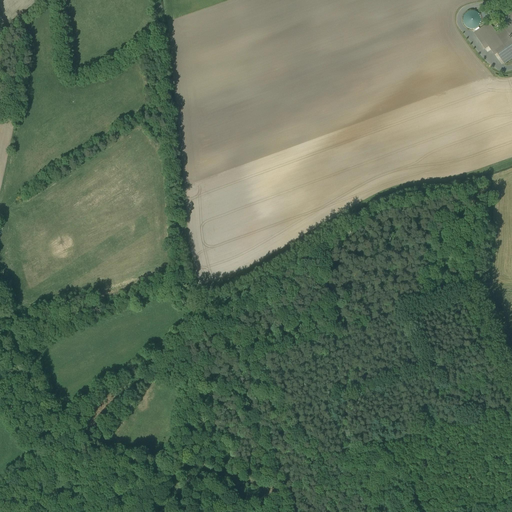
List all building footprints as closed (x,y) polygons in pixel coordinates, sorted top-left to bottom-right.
[(511,8),(499,17),(497,19),(503,27),(501,28),(502,29),(496,33),(495,33),(503,46),(504,46),(509,43),(511,40),(511,8)] [(498,16),(498,15),(498,13),(497,12),(495,11),(494,10),(492,11),(491,12),(490,13),(489,15),(490,16),(490,17),(491,18),(492,19),(494,19),(496,19),(497,18),(498,16)] [(463,17),(463,19),(463,21),(463,23),(464,24),(465,26),(466,27),(468,28),(469,29),(471,30),(473,30),(475,29),(477,28),(478,27),(480,26),(481,24),(481,22),(481,20),(481,18),(480,16),(479,15),(478,13),(476,12),(475,11),(473,11),(471,11),(469,12),(467,12),(466,14),(464,15),(463,17)] [(489,12),(482,13),(484,22),(492,20),(492,19),(491,18),(490,17),(490,16),(489,15),(490,14),(490,13),(490,12),(489,12)] [(495,33),(496,33),(489,23),(474,33),(485,49),(489,47),(493,53),(495,52),(495,51),(503,46),(495,33)] [(511,40),(509,43),(504,46),(503,46),(495,51),(495,52),(504,64),(511,58),(511,40)]
